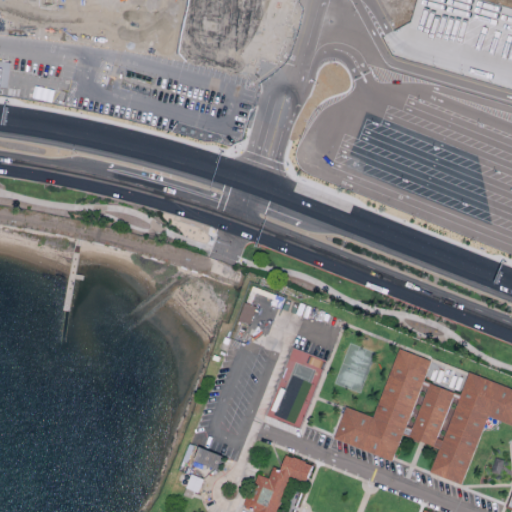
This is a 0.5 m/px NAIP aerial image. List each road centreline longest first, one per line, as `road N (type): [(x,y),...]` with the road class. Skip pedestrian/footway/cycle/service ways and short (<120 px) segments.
road 1 (primary): [(240,218),(506,322)]
road 2 (primary): [(252,187),(119,144),(0,121)]
road 3 (residential): [(0,215),(117,238),(217,272),(223,254)]
road 4 (primary): [(511,287),(328,216)]
road 5 (primary): [(90,173),(240,218)]
road 6 (residential): [(252,187),(291,64)]
